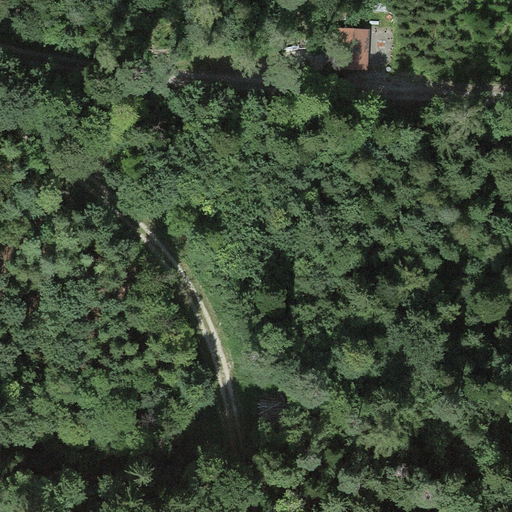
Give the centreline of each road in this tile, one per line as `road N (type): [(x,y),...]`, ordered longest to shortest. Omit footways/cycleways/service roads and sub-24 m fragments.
road 1 (track): [(511,104),(123,77),(0,56)]
road 2 (track): [(0,114),(130,226),(195,318),(208,372),(247,455),(250,511)]
